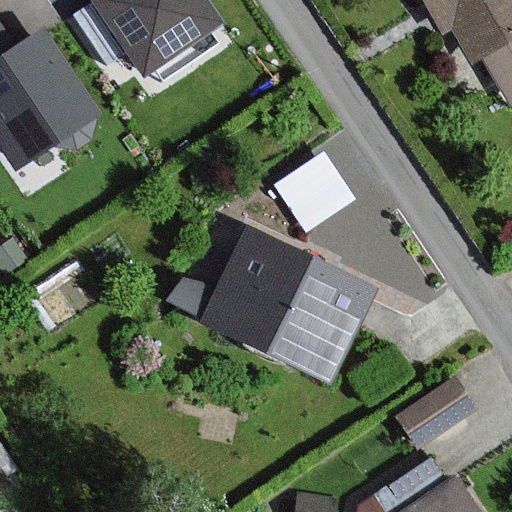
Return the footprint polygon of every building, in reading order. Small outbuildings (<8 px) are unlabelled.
[(211,24),(195,0),(99,0),(77,14),(108,61),(130,46),(144,67),(211,24)] [(511,0),(423,0),(442,29),(454,26),(475,59),(484,54),(511,98),(511,0)] [(95,115),(41,35),(15,52),(0,30),(0,147),(15,169),(95,115)] [(373,289),(246,229),(203,319),(330,380),(373,289)] [(473,408),(456,381),(402,415),(419,442),(473,408)] [(431,461),(356,511),(357,511),(475,511),(454,480),(447,485),(431,461)] [(0,495),(9,490),(0,476),(0,495)]
